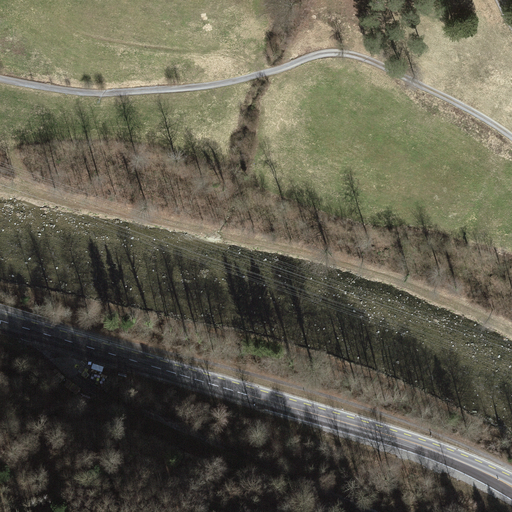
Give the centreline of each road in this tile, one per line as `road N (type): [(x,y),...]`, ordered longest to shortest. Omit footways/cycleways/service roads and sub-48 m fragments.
road 1 (track): [(0,78),(100,92),(225,82),(330,51),(359,55),(511,133)]
road 2 (primary): [(351,426),(0,320)]
road 3 (track): [(73,342),(77,381),(368,511)]
road 4 (primary): [(351,426),(511,495)]
road 5 (primary): [(511,481),(427,445),(351,426)]
